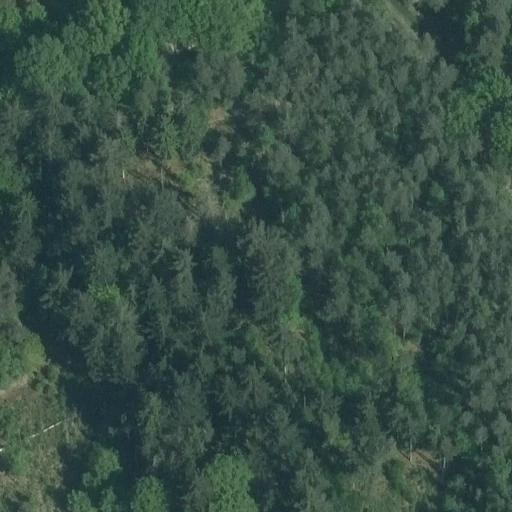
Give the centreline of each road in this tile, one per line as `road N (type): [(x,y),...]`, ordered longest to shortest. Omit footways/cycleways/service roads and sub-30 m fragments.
road 1 (track): [(0,122),(297,0)]
road 2 (track): [(511,173),(397,0)]
